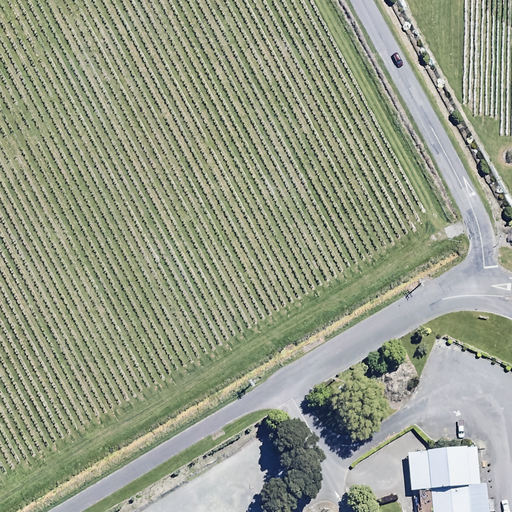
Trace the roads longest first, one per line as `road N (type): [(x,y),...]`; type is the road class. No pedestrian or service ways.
road 1 (unclassified): [(64,511),(445,291),(482,287)]
road 2 (unclassified): [(482,287),(481,206),(366,0)]
